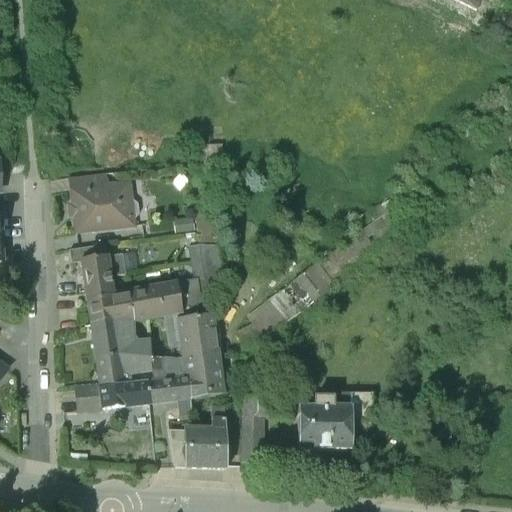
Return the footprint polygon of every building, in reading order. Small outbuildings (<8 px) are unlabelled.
[(481,3),(474,0),(443,0),(474,17),(481,3)] [(69,181),(70,193),(99,190),(97,177),(69,181)] [(99,190),(70,193),(75,235),(133,229),(132,221),(134,221),(138,216),(137,206),(132,203),(127,203),(125,187),(99,190)] [(164,224),(166,239),(197,235),(195,220),(164,224)] [(85,303),(87,302),(113,298),(110,280),(125,277),(121,257),(105,259),(103,247),(91,249),(93,261),(79,264),(79,265),(85,303)] [(176,286),(180,316),(210,310),(222,277),(218,261),(217,248),(196,248),(187,250),(189,260),(169,264),(174,287),(176,286)] [(70,266),(79,265),(79,264),(93,261),(91,249),(68,253),(70,266)] [(315,267),(279,295),(296,316),(332,288),(315,267)] [(87,302),(90,328),(114,324),(115,328),(131,325),(165,319),(176,317),(180,316),(176,286),(174,287),(113,298),(87,302)] [(270,310),(259,320),(253,330),(262,339),(284,326),(270,310)] [(177,323),(176,317),(165,319),(170,349),(178,348),(181,347),(177,323)] [(186,382),(190,402),(221,398),(210,318),(177,323),(181,347),(178,348),(180,363),(183,363),(186,382)] [(90,328),(95,361),(119,358),(150,360),(148,345),(135,346),(132,341),(131,325),(115,328),(114,324),(90,328)] [(161,373),(160,361),(150,360),(119,358),(95,361),(98,389),(122,386),(123,390),(129,390),(128,377),(151,374),(161,373)] [(183,363),(180,363),(175,364),(175,362),(160,361),(161,373),(151,374),(152,387),(186,382),(183,363)] [(146,387),(149,407),(178,404),(190,402),(186,382),(152,387),(146,387)] [(122,386),(98,389),(102,413),(149,407),(146,387),(129,390),(123,390),(122,386)] [(75,389),(78,414),(102,413),(98,389),(75,389)] [(351,418),(366,418),(366,413),(372,413),(371,397),(331,397),(331,400),(297,400),(297,453),(351,453),(351,418)] [(241,404),(242,465),(265,465),(265,452),(261,452),(261,419),(290,419),(290,401),(245,401),(241,404)] [(190,402),(178,404),(179,418),(184,417),(184,424),(191,423),(194,419),(190,419),(190,402)] [(184,433),(186,470),(225,471),(223,415),(223,410),(211,410),(209,434),(184,433)] [(173,470),(186,470),(184,433),(168,433),(173,470)]
